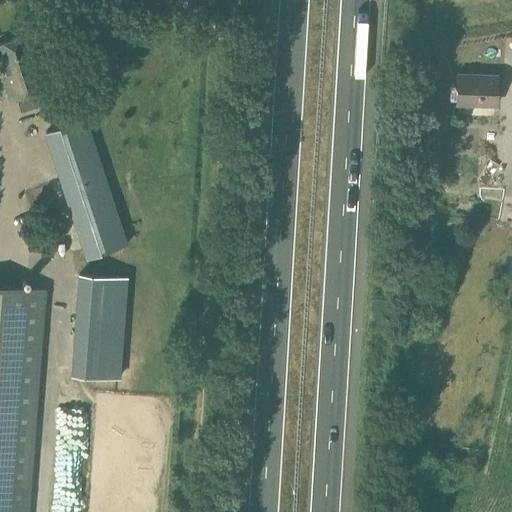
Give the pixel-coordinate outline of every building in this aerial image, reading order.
[(35,48),(34,49),(29,34),(19,37),(19,36),(4,41),(4,42),(0,42),(0,68),(10,99),(22,94),(22,95),(36,90),(48,86),(35,48)] [(457,103),(496,105),(497,76),(458,74),(457,103)] [(87,118),(47,131),(88,257),(128,244),(87,118)] [(431,221),(428,256),(444,257),(446,222),(431,221)] [(80,274),(72,373),(120,377),(127,277),(80,274)] [(0,511),(25,511),(28,489),(43,289),(0,286),(0,511)]
